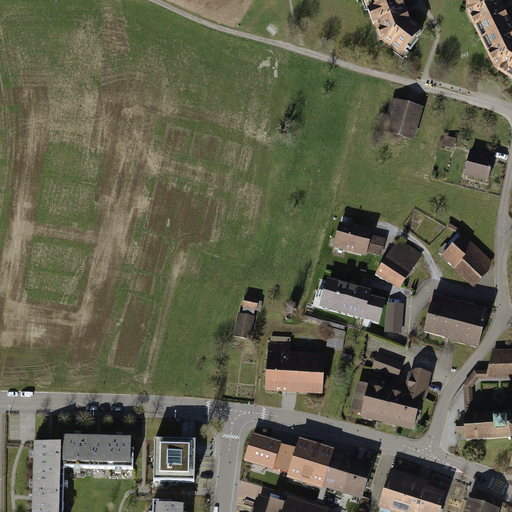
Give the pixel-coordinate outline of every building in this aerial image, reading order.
[(408,11),(403,0),(397,0),(386,4),(384,0),(372,0),(365,2),(381,42),(402,59),(425,31),(423,30),(411,20),(408,11)] [(511,22),(504,7),(504,5),(504,0),(467,0),(467,12),(482,42),(511,27),(511,22)] [(511,27),(482,42),(496,71),(511,81),(511,27)] [(415,143),(425,110),(392,100),(382,133),(415,143)] [(456,139),(443,135),(440,146),(453,149),(456,139)] [(489,154),(470,149),(463,176),(487,182),(494,158),(489,156),(489,154)] [(352,225),(340,222),(333,247),(366,256),(367,253),(382,257),(386,239),(372,235),(374,228),(355,223),(352,225)] [(492,262),(463,233),(440,256),(473,287),(488,272),(492,262)] [(423,255),(399,239),(376,273),(400,289),(423,255)] [(372,289),(327,277),(319,306),(380,323),(386,298),(370,294),(372,289)] [(489,308),(434,294),(424,332),(445,337),(445,339),(479,348),(489,308)] [(259,298),(245,296),(242,307),(261,311),(263,302),(258,301),(259,298)] [(404,304),(387,303),(385,332),(402,334),(404,304)] [(255,316),(238,313),(234,336),(251,340),(255,316)] [(346,332),(331,328),(328,336),(344,340),(346,332)] [(290,343),(268,341),(265,391),(322,395),(325,354),(312,353),(312,349),(300,348),(300,353),(290,352),(290,343)] [(511,379),(511,348),(493,349),(488,365),(487,371),(485,379),(511,379)] [(404,364),(378,354),(372,369),(398,379),(404,364)] [(368,384),(357,381),(350,412),(361,414),(360,418),(413,430),(421,399),(425,400),(432,373),(415,369),(409,373),(405,389),(369,381),(368,384)] [(465,414),(462,414),(462,421),(455,421),(456,436),(463,436),(464,441),(510,438),(511,435),(511,414),(509,411),(473,413),(465,414)] [(286,476),(296,443),(252,429),(242,462),(286,476)] [(98,435),(63,435),(62,465),(130,466),(130,435),(98,435)] [(323,487),(334,451),(335,446),(298,435),(296,443),(286,476),(284,481),(321,492),(323,487)] [(193,440),(155,440),(154,481),(193,481),(193,440)] [(31,497),(30,511),(58,511),(60,442),(51,441),(32,441),(31,497)] [(362,460),(334,451),(323,487),(362,499),(377,453),(365,450),(362,460)] [(393,511),(420,511),(428,486),(430,481),(391,468),(378,507),(393,511)] [(428,486),(420,511),(440,511),(447,492),(428,486)] [(282,501),(258,494),(252,511),(329,511),(330,509),(284,495),(282,501)] [(499,511),(501,509),(469,498),(464,511),(499,511)]
